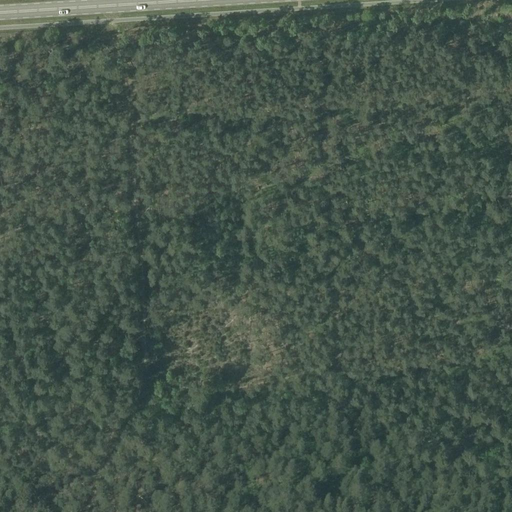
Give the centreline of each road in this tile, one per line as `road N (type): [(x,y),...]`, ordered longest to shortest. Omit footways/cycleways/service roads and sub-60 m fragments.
road 1 (track): [(111,6),(142,375),(102,453),(88,511)]
road 2 (primary): [(0,13),(210,0)]
